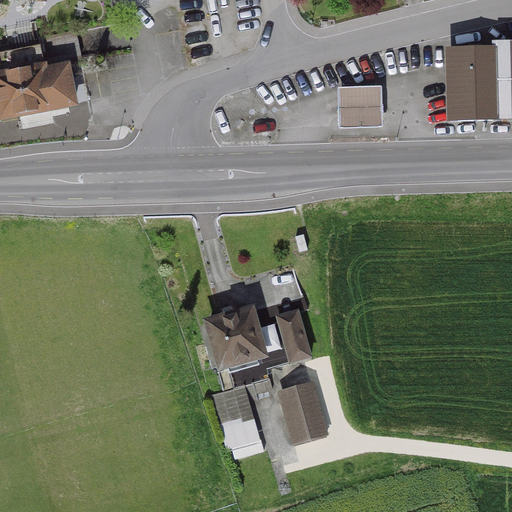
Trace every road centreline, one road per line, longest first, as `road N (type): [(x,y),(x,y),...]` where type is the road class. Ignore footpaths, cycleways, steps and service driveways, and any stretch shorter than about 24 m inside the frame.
road 1 (primary): [(511,166),(166,175)]
road 2 (residential): [(285,63),(511,10)]
road 3 (residential): [(166,175),(181,103),(285,63)]
road 4 (primary): [(166,175),(0,183)]
